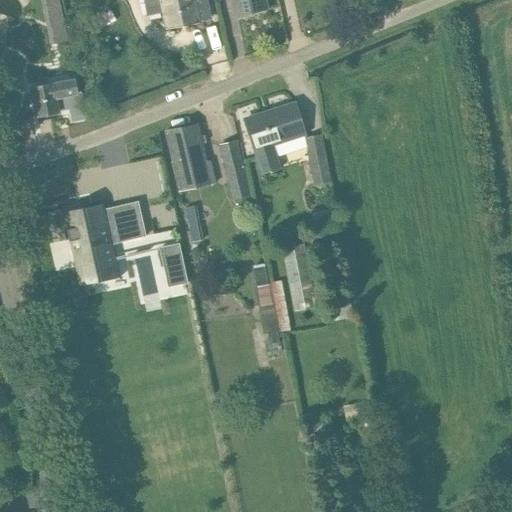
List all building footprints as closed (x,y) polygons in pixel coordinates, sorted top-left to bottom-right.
[(59,0),(45,0),(49,17),(63,14),(59,0)] [(160,0),(166,28),(199,21),(199,20),(210,17),(206,0),(160,0)] [(265,0),(232,0),(236,17),(267,10),(265,0)] [(77,93),(74,80),(31,88),(37,116),(68,109),(71,122),(87,119),(81,92),(77,93)] [(295,104),(245,120),(255,149),(262,173),(279,167),(275,156),(306,146),(314,185),(331,181),(321,135),(305,139),(295,104)] [(200,137),(197,124),(166,131),(173,163),(179,191),(215,183),(210,162),(206,162),(201,143),(205,142),(204,136),(200,137)] [(249,196),(235,141),(219,145),(233,200),(249,196)] [(82,209),(64,213),(67,226),(67,228),(69,235),(69,236),(69,240),(73,239),(79,265),(79,266),(82,282),(100,279),(115,275),(112,260),(115,259),(115,257),(111,258),(108,244),(146,236),(145,234),(141,235),(139,223),(143,222),(142,221),(114,227),(110,211),(92,215),(92,216),(87,217),(86,212),(85,213),(86,217),(84,218),(82,209)] [(200,222),(188,224),(192,241),(203,239),(200,222)] [(179,243),(161,247),(166,267),(167,267),(170,282),(171,285),(167,285),(168,287),(188,283),(179,243)] [(317,307),(304,243),(282,247),(294,311),(317,307)] [(265,263),(252,265),(263,334),(268,333),(270,343),(280,342),(274,308),(269,283),(269,282),(268,282),(265,263)] [(202,298),(174,300),(178,350),(205,349),(202,298)] [(356,404),(344,406),(346,421),(358,419),(356,404)]
